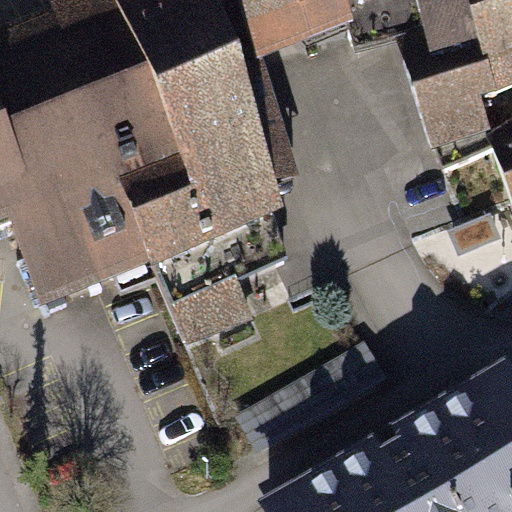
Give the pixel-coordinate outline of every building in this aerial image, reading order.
[(344,5),(341,0),(65,0),(49,8),(53,20),(0,40),(0,242),(12,238),(44,317),(148,272),(152,281),(290,221),(279,192),(296,185),(261,75),(353,37),(344,5)] [(511,0),(461,0),(497,108),(511,102),(511,0)] [(483,112),(497,108),(464,8),(419,23),(424,41),(397,49),(434,162),(493,144),(483,112)] [(511,138),(491,148),(511,201),(511,138)] [(239,288),(175,315),(190,350),(255,322),(239,288)] [(368,346),(237,421),(261,463),(391,388),(368,346)] [(511,511),(511,385),(510,381),(284,511),(511,511)]
